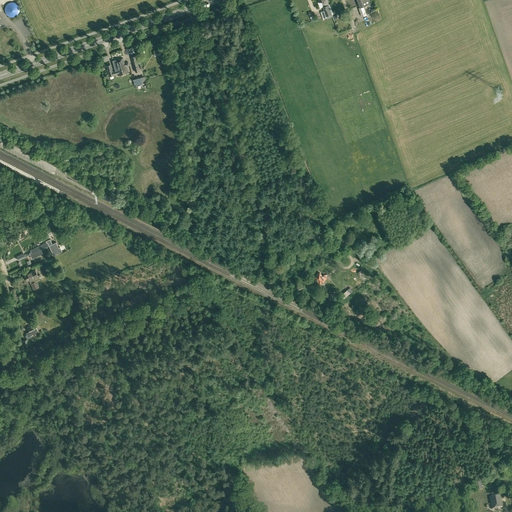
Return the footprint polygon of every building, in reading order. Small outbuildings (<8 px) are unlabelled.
[(318,0),(319,2),(322,1),(322,3),(322,4),(325,11),(326,16),(331,14),(331,13),(326,0),(318,0)] [(18,6),(17,5),(16,4),(15,3),(14,3),(13,3),(12,3),(11,3),(10,3),(9,3),(8,4),(7,5),(6,6),(5,6),(5,8),(5,9),(5,10),(5,11),(5,12),(5,13),(6,14),(7,15),(8,16),(9,16),(10,17),(11,17),(12,17),(13,17),(14,17),(15,16),(16,16),(17,15),(18,14),(18,13),(19,12),(19,11),(19,10),(19,9),(19,8),(18,6)] [(139,71),(135,56),(131,57),(135,72),(139,71)] [(128,73),(126,66),(129,65),(128,63),(124,63),(123,58),(112,61),(115,71),(112,71),(110,65),(106,66),(109,76),(113,75),(117,74),(118,75),(128,73)] [(143,75),(144,77),(155,73),(153,68),(148,69),(150,73),(143,75)] [(142,81),(141,77),(133,80),(135,86),(143,84),(142,81)] [(114,198),(101,192),(99,197),(111,203),(114,198)] [(49,237),(46,230),(43,232),(43,230),(37,233),(39,237),(44,235),(46,238),(49,237)] [(32,252),(25,255),(24,254),(17,257),(18,260),(30,255),(32,258),(42,254),(40,249),(49,245),(53,255),(56,254),(62,251),(60,247),(58,248),(56,242),(52,244),(50,240),(46,241),(47,243),(31,250),(32,252)] [(35,270),(29,273),(30,274),(31,274),(32,276),(32,275),(33,277),(32,278),(34,282),(36,281),(39,280),(41,279),(40,275),(38,276),(35,270)] [(357,273),(360,276),(363,281),(366,278),(361,270),(357,273)] [(30,274),(29,273),(27,273),(24,275),(27,281),(29,280),(30,283),(33,290),(39,287),(38,285),(36,281),(34,282),(32,278),(33,277),(32,275),(32,276),(31,274),(30,274)] [(320,273),(315,276),(320,283),(325,280),(327,278),(324,275),(322,276),(320,273)] [(350,293),(347,290),(341,296),(344,299),(350,293)] [(31,335),(38,332),(36,328),(34,329),(33,325),(27,327),(29,332),(26,333),(27,335),(25,336),(26,338),(31,336),(31,335)] [(497,482),(496,475),(484,478),(485,485),(497,482)] [(500,496),(490,498),(492,509),(502,507),(500,496)]
